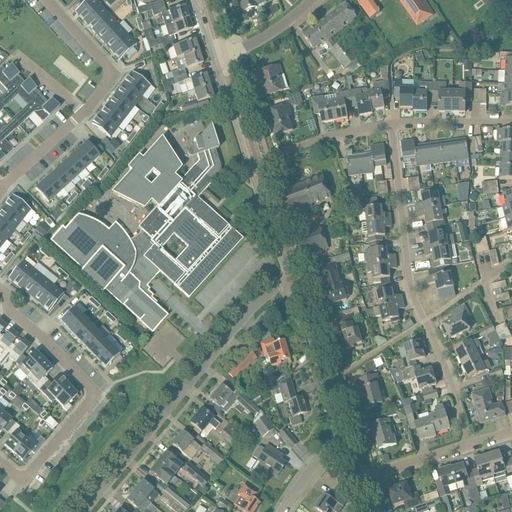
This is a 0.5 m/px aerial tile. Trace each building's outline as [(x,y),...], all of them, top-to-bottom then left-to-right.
[(95,0),(88,0),(75,12),(84,22),(101,6),(95,0)] [(239,0),(241,3),(243,12),(257,7),(257,6),(267,2),(265,0),(239,0)] [(379,12),(370,0),(357,0),(371,18),(379,12)] [(398,0),(417,27),(434,15),(423,0),(398,0)] [(152,11),(164,7),(162,1),(137,9),(139,15),(152,11)] [(346,4),(325,20),(335,34),(357,18),(346,4)] [(110,16),(101,6),(84,22),(93,31),(110,16)] [(189,19),(185,6),(169,11),(170,16),(163,18),(165,25),(172,23),(172,24),(189,19)] [(164,7),(152,11),(154,17),(166,13),(164,7)] [(119,25),(110,16),(93,31),(102,41),(119,25)] [(192,30),(189,19),(172,24),(172,23),(165,25),(168,36),(174,34),(176,34),(176,35),(192,30)] [(335,34),(325,20),(304,36),(314,50),(325,42),(329,48),(335,44),(330,38),(335,34)] [(148,23),(142,25),(144,32),(151,29),(148,23)] [(128,35),(119,25),(102,41),(111,51),(128,35)] [(158,46),(159,46),(176,41),(174,34),(168,36),(156,40),(158,46)] [(137,45),(128,35),(111,51),(120,61),(137,45)] [(199,53),(195,40),(186,43),(179,45),(177,46),(176,41),(159,46),(160,52),(172,48),(176,59),(177,59),(177,60),(183,58),(199,53)] [(359,59),(345,40),(330,52),(345,71),(347,69),(357,61),(359,59)] [(152,58),(150,51),(147,52),(141,54),(143,60),(152,58)] [(199,53),(183,58),(177,60),(178,64),(184,62),(186,69),(203,64),(199,53)] [(422,53),(415,55),(417,62),(424,60),(422,53)] [(506,59),(505,71),(511,71),(511,53),(500,53),(500,59),(506,59)] [(1,67),(0,68),(0,83),(7,92),(21,80),(17,76),(20,74),(11,65),(5,71),(1,67)] [(278,75),(282,74),(279,67),(276,68),(276,67),(259,73),(266,96),(283,91),(278,75)] [(168,80),(164,82),(186,75),(184,69),(166,75),(168,80)] [(498,71),(498,83),(505,84),(511,83),(511,71),(505,71),(498,71)] [(150,86),(132,72),(124,83),(142,97),(150,86)] [(187,93),(210,86),(206,74),(187,80),(186,75),(164,82),(165,86),(174,84),(175,84),(175,85),(184,82),(187,93)] [(24,84),(21,80),(7,92),(0,98),(0,107),(2,110),(18,96),(27,106),(38,95),(34,91),(37,89),(29,80),(24,84)] [(413,112),(414,112),(414,93),(414,81),(395,81),(394,98),(395,98),(395,95),(400,95),(400,108),(413,109),(413,112)] [(433,99),(433,85),(420,84),(420,90),(415,90),(415,81),(414,81),(414,93),(414,112),(427,112),(427,99),(433,99)] [(375,92),(369,94),(372,111),(384,109),(383,99),(390,98),(389,82),(374,85),(375,92)] [(142,97),(124,83),(116,93),(134,107),(142,97)] [(439,112),(452,113),(452,93),(445,93),(445,84),(433,84),(433,85),(433,99),(439,99),(439,112)] [(452,93),(452,113),(465,113),(465,99),(471,99),(472,85),(460,84),(460,93),(452,93)] [(214,98),(210,86),(187,93),(189,98),(195,96),(197,103),(214,98)] [(368,88),(349,92),(352,108),(358,106),(360,117),(372,114),(372,111),(369,94),(368,88)] [(487,90),(474,90),(474,105),(486,105),(487,90)] [(352,108),(349,92),(337,95),(338,103),(332,104),(335,122),(348,119),(346,109),(352,108)] [(134,107),(116,93),(108,103),(126,118),(134,107)] [(299,93),(288,97),(291,106),(302,103),(299,93)] [(43,123),(60,107),(52,99),(46,104),(38,95),(27,106),(12,119),(19,127),(34,114),(43,123)] [(511,96),(504,96),(505,95),(501,95),(501,108),(511,108),(511,96)] [(323,97),(311,100),(315,115),(320,114),(322,124),(335,122),(332,104),(325,105),(323,97)] [(108,103),(100,114),(118,128),(123,132),(131,121),(126,118),(108,103)] [(182,107),(184,113),(198,109),(196,103),(182,107)] [(289,106),(277,109),(268,112),(275,137),(292,132),(287,115),(291,114),(289,106)] [(118,128),(100,114),(92,125),(110,139),(118,128)] [(5,140),(19,127),(12,119),(11,121),(0,131),(0,162),(14,150),(5,140)] [(157,122),(152,129),(156,132),(161,125),(157,122)] [(153,296),(148,291),(150,289),(144,285),(158,270),(174,285),(189,298),(242,239),(227,226),(197,199),(219,176),(220,174),(220,172),(220,171),(221,169),(221,168),(220,166),(215,150),(217,149),(211,128),(210,127),(200,138),(194,140),(195,143),(188,151),(187,152),(187,153),(187,154),(188,155),(188,156),(189,156),(190,157),(191,157),(192,157),(197,156),(199,162),(195,166),(194,166),(180,183),(173,177),(181,169),(162,139),(143,161),(139,157),(128,169),(132,172),(113,193),(144,209),(151,201),(158,207),(138,228),(141,230),(139,235),(129,241),(127,238),(126,236),(123,232),(119,228),(115,224),(108,231),(104,228),(102,226),(98,224),(95,222),(91,220),(87,219),(82,217),(78,216),(65,231),(62,228),(51,241),(83,270),(80,273),(102,293),(105,290),(152,333),(167,316),(155,305),(157,303),(151,298),(153,296)] [(497,143),(501,143),(511,143),(511,131),(498,131),(497,143)] [(468,139),(470,153),(483,151),(481,137),(468,139)] [(466,139),(453,141),(456,162),(469,160),(466,139)] [(417,167),(418,167),(417,164),(415,146),(414,141),(401,143),(404,163),(416,162),(417,167)] [(453,141),(440,143),(443,164),(456,162),(453,141)] [(92,164),(100,157),(87,143),(80,150),(92,164)] [(443,164),(440,143),(428,144),(431,165),(436,165),(443,164)] [(500,155),(511,155),(511,143),(501,143),(500,151),(500,155)] [(431,165),(428,144),(415,146),(417,164),(418,167),(431,165)] [(371,147),(371,152),(374,173),(375,173),(374,168),(387,166),(384,145),(371,147)] [(85,170),(92,164),(80,150),(72,156),(85,170)] [(371,152),(359,154),(361,174),(374,173),(371,152)] [(361,174),(359,154),(346,156),(349,176),(361,174)] [(511,155),(500,155),(500,167),(511,167),(511,155)] [(78,177),(85,170),(72,156),(65,163),(78,177)] [(70,184),(78,177),(65,163),(58,170),(70,184)] [(511,167),(500,167),(499,179),(511,179),(511,167)] [(63,190),(70,184),(58,170),(50,176),(63,190)] [(63,190),(50,176),(43,183),(56,197),(63,190)] [(278,194),(286,216),(312,206),(311,204),(331,197),(323,177),(278,194)] [(420,190),(420,186),(419,178),(408,179),(410,191),(420,190)] [(378,196),(389,194),(387,182),(383,182),(376,183),(378,196)] [(48,204),(56,197),(43,183),(35,190),(48,204)] [(459,184),(458,185),(461,202),(468,201),(470,183),(459,184)] [(416,205),(417,212),(446,206),(445,197),(439,198),(437,189),(421,193),(422,196),(421,196),(423,204),(416,205)] [(473,202),(478,195),(473,192),(468,199),(473,202)] [(502,207),(503,208),(511,205),(511,192),(503,195),(506,206),(502,207)] [(13,196),(5,206),(23,221),(27,224),(29,222),(35,214),(31,210),(13,196)] [(365,208),(366,223),(391,220),(390,214),(383,215),(382,206),(378,207),(377,198),(364,200),(365,208)] [(511,205),(503,208),(506,219),(511,217),(511,205)] [(0,219),(14,231),(23,221),(5,206),(0,211),(0,219)] [(441,208),(417,212),(418,219),(426,217),(428,230),(444,227),(441,208)] [(0,236),(6,241),(14,231),(0,219),(0,236)] [(385,236),(384,228),(392,227),(391,220),(366,223),(362,224),(363,233),(368,233),(368,238),(369,238),(369,243),(382,242),(382,237),(385,236)] [(465,222),(457,224),(459,231),(467,229),(466,227),(465,222)] [(44,226),(39,233),(44,236),(49,230),(44,226)] [(431,242),(423,244),(424,251),(455,245),(453,235),(446,236),(444,227),(428,230),(431,242)] [(322,229),(295,239),(302,258),(329,248),(322,229)] [(486,237),(480,239),(484,253),(490,252),(489,251),(486,237)] [(484,253),(480,239),(474,240),(477,255),(484,253)] [(471,250),(470,242),(461,244),(462,247),(468,251),(471,250)] [(367,263),(367,266),(396,262),(395,255),(388,256),(387,248),(375,250),(374,245),(369,246),(370,250),(365,250),(365,252),(364,254),(365,262),(367,263)] [(455,245),(424,251),(426,257),(433,256),(433,259),(430,259),(432,269),(452,266),(451,259),(457,258),(455,245)] [(489,251),(490,252),(493,266),(500,264),(496,249),(489,251)] [(8,279),(19,287),(33,269),(23,261),(8,279)] [(396,262),(367,266),(368,273),(372,273),(373,280),(382,279),(383,285),(391,284),(389,270),(397,269),(396,262)] [(341,286),(334,264),(318,269),(322,281),(324,280),(327,290),(325,291),(329,305),(346,300),(345,298),(349,297),(350,295),(347,287),(346,287),(342,288),(342,286),(341,286)] [(19,287),(29,295),(43,277),(33,269),(19,287)] [(437,276),(427,278),(428,285),(436,283),(439,296),(439,300),(456,296),(454,288),(452,278),(451,273),(437,276)] [(29,295),(39,304),(53,286),(43,277),(29,295)] [(491,285),(493,291),(507,287),(505,281),(491,285)] [(382,291),(375,293),(379,308),(403,302),(401,296),(394,297),(391,284),(383,285),(381,286),(382,291)] [(53,286),(39,304),(49,312),(64,294),(53,286)] [(494,296),(496,303),(510,299),(509,292),(494,296)] [(403,302),(379,308),(373,310),(374,316),(375,318),(381,316),(382,323),(391,321),(391,324),(400,321),(399,318),(397,310),(404,309),(403,302)] [(469,316),(469,315),(465,306),(451,313),(454,320),(440,326),(445,336),(447,335),(450,340),(470,330),(465,319),(469,316)] [(354,316),(360,314),(358,307),(356,308),(345,311),(346,315),(354,313),(354,316)] [(511,307),(502,309),(503,315),(511,313),(511,307)] [(60,321),(68,329),(82,316),(74,308),(60,321)] [(68,329),(75,337),(89,324),(82,316),(68,329)] [(351,316),(349,317),(339,319),(341,326),(336,328),(338,335),(341,334),(345,350),(354,347),(354,345),(361,343),(357,329),(353,330),(352,324),(353,323),(351,316)] [(505,323),(499,325),(506,339),(511,336),(505,323)] [(75,337),(83,345),(97,332),(89,324),(75,337)] [(500,342),(506,339),(499,325),(494,328),(498,338),(500,342)] [(498,338),(494,328),(492,326),(479,332),(483,338),(494,332),(497,338),(498,338)] [(0,356),(4,351),(11,344),(18,337),(12,332),(10,330),(9,332),(4,338),(0,334),(0,356)] [(83,345),(90,353),(104,339),(97,332),(83,345)] [(90,353),(98,361),(112,347),(104,339),(90,353)] [(0,356),(0,366),(1,368),(9,358),(15,363),(29,346),(24,341),(22,340),(21,342),(16,348),(11,344),(4,351),(0,356)] [(281,364),(280,362),(289,359),(283,340),(274,343),(273,340),(261,343),(265,358),(268,357),(271,367),(281,364)] [(455,351),(462,365),(478,357),(483,355),(477,341),(471,343),(455,351)] [(397,362),(398,368),(400,372),(401,372),(417,367),(415,362),(426,358),(420,342),(404,347),(408,358),(397,362)] [(112,347),(98,361),(106,369),(120,355),(119,355),(124,351),(116,343),(112,347)] [(249,351),(238,362),(226,374),(234,381),(256,358),(249,351)] [(22,355),(15,363),(20,368),(18,369),(26,377),(44,360),(36,352),(34,354),(34,353),(27,360),(22,355)] [(478,357),(462,365),(469,379),(485,372),(485,371),(490,369),(487,362),(482,365),(478,357)] [(46,363),(44,360),(26,377),(39,390),(48,381),(44,377),(52,369),(46,363)] [(372,361),(362,367),(365,375),(377,371),(372,361)] [(417,367),(401,372),(402,374),(404,382),(416,379),(420,390),(436,385),(431,369),(421,372),(419,366),(417,367)] [(489,373),(491,380),(503,375),(501,369),(489,373)] [(377,386),(380,385),(377,375),(357,381),(361,394),(363,393),(365,399),(362,400),(365,410),(383,405),(377,386)] [(293,417),(289,418),(291,427),(302,424),(299,416),(309,413),(305,402),(303,403),(301,398),(296,399),(289,377),(277,385),(283,403),(288,402),(293,417)] [(48,381),(39,390),(52,403),(55,400),(69,387),(67,384),(61,378),(52,386),(48,381)] [(211,399),(209,400),(217,407),(220,409),(226,401),(231,405),(235,401),(246,410),(255,418),(260,411),(234,388),(230,394),(221,386),(215,394),(214,393),(210,398),(211,399)] [(77,395),(69,387),(55,400),(67,412),(71,408),(68,404),(71,401),(76,396),(77,395)] [(488,390),(482,392),(472,395),(481,424),(505,417),(502,404),(491,407),(490,402),(492,402),(488,390)] [(424,402),(425,402),(426,405),(432,404),(431,400),(438,398),(436,391),(422,395),(424,402)] [(260,397),(253,401),(257,406),(263,402),(260,397)] [(407,399),(402,401),(404,409),(407,418),(411,431),(417,429),(417,432),(420,441),(436,437),(435,434),(431,420),(430,420),(429,417),(428,414),(418,416),(417,413),(415,405),(412,406),(410,399),(407,399)] [(429,417),(430,420),(431,420),(435,434),(450,429),(445,412),(444,412),(442,406),(436,408),(438,415),(429,417)] [(37,407),(33,412),(38,416),(42,412),(37,407)] [(5,409),(0,415),(0,433),(0,434),(1,432),(3,430),(7,434),(16,424),(11,420),(14,417),(5,409)] [(202,410),(190,424),(195,428),(193,430),(199,435),(201,433),(206,437),(211,431),(213,429),(215,431),(220,425),(212,418),(210,416),(202,410)] [(253,424),(263,438),(274,430),(264,416),(253,424)] [(48,417),(44,422),(52,429),(56,424),(48,417)] [(379,423),(370,425),(372,434),(374,434),(376,439),(379,450),(396,445),(394,436),(397,435),(394,427),(392,427),(389,420),(379,423)] [(12,438),(4,446),(12,454),(12,453),(13,454),(26,439),(29,435),(20,428),(16,424),(7,434),(12,438)] [(226,428),(219,436),(232,447),(238,440),(239,441),(243,436),(229,424),(226,429),(226,428)] [(285,429),(278,435),(291,450),(298,444),(285,429)] [(191,461),(201,449),(206,453),(205,454),(220,466),(225,460),(205,444),(201,448),(183,433),(172,445),(191,461)] [(26,439),(13,454),(14,455),(13,456),(20,461),(21,460),(22,462),(23,460),(24,461),(30,453),(31,452),(34,455),(45,441),(40,437),(36,442),(29,435),(26,439)] [(286,464),(277,458),(280,454),(267,445),(264,450),(259,446),(252,456),(261,463),(255,473),(264,479),(266,481),(271,474),(276,478),(286,464)] [(500,452),(487,456),(493,476),(494,480),(506,477),(510,490),(511,488),(511,473),(508,462),(508,460),(502,462),(500,452)] [(166,454),(158,463),(174,476),(178,471),(181,467),(176,462),(166,454)] [(478,470),(471,472),(476,487),(483,485),(481,480),(493,476),(487,456),(475,460),(478,470)] [(174,476),(158,463),(150,473),(160,481),(166,485),(174,476)] [(183,471),(203,488),(209,481),(188,464),(183,471)] [(476,487),(471,472),(466,473),(464,465),(451,469),(451,467),(450,468),(456,485),(463,483),(465,491),(468,490),(471,501),(480,498),(476,487)] [(441,481),(436,483),(440,498),(451,495),(458,493),(456,485),(450,468),(438,471),(441,481)] [(139,486),(135,491),(145,500),(149,494),(155,499),(159,495),(153,490),(150,488),(142,482),(139,486)] [(406,484),(388,490),(393,506),(405,502),(408,509),(406,510),(406,511),(427,504),(439,500),(440,499),(437,492),(419,498),(417,493),(410,496),(410,494),(406,484)] [(243,485),(238,494),(246,500),(239,510),(242,511),(254,511),(260,504),(254,500),(258,495),(243,485)] [(192,505),(170,487),(164,493),(186,511),(192,505)] [(135,491),(127,501),(135,507),(136,508),(134,510),(132,511),(148,511),(146,510),(151,505),(145,500),(135,491)] [(339,511),(343,507),(348,500),(334,491),(329,497),(325,494),(315,509),(320,511),(333,511),(334,511),(339,511)] [(485,492),(479,494),(480,498),(482,503),(488,501),(485,492)] [(186,511),(164,493),(160,499),(175,511),(186,511)] [(500,498),(504,510),(510,508),(508,496),(500,498)] [(221,499),(216,505),(225,511),(229,511),(233,507),(221,499)] [(439,500),(427,504),(428,508),(429,510),(441,505),(439,500)]
